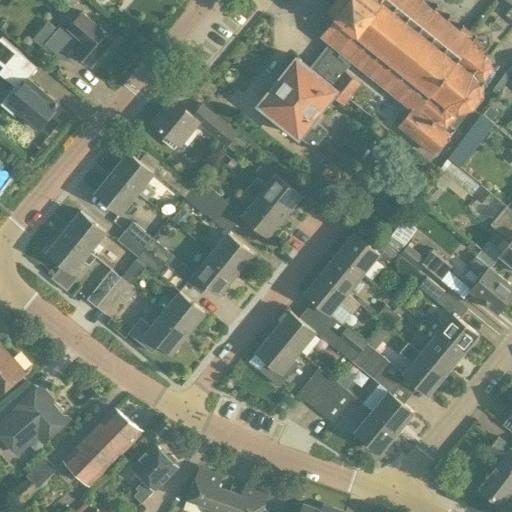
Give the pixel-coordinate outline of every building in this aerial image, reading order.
[(343,70),(351,59),(411,107),(397,124),(433,152),(448,133),(442,129),(458,110),(459,113),(473,109),(482,97),(483,82),(479,83),(491,68),(485,55),(469,43),(472,40),(421,0),(339,0),(335,6),(339,9),(320,34),(332,43),(311,68),(295,56),(258,103),(278,119),(299,136),(299,135),(313,146),(326,130),(314,121),(322,112),(319,110),(331,95),(343,104),(360,83),(343,70)] [(62,57),(72,46),(73,47),(76,49),(75,50),(82,57),(81,59),(88,65),(89,63),(92,65),(114,40),(82,12),(68,27),(66,30),(60,24),(57,28),(44,42),(53,49),(62,57)] [(55,112),(55,108),(57,105),(16,69),(25,57),(1,36),(0,37),(0,64),(2,67),(0,69),(0,74),(14,87),(0,103),(0,104),(12,115),(15,111),(36,129),(46,118),(48,120),(55,112)] [(164,137),(175,146),(190,128),(192,130),(200,120),(185,108),(183,110),(170,99),(165,104),(167,105),(154,121),(167,132),(164,137)] [(481,113),(468,130),(481,139),(494,122),(481,113)] [(237,133),(217,116),(206,129),(227,147),(237,133)] [(111,171),(136,191),(146,199),(153,189),(144,182),(153,171),(128,151),(111,171)] [(248,185),(283,214),(300,194),(287,183),(293,175),(269,156),(263,163),(274,172),(265,184),(255,176),(248,185)] [(331,161),(321,174),(337,186),(347,173),(331,161)] [(120,211),(136,191),(111,171),(95,191),(120,211)] [(165,182),(184,197),(192,188),(173,172),(165,182)] [(199,180),(192,187),(234,221),(241,213),(219,196),(199,180)] [(251,201),(241,213),(267,234),(283,214),(248,185),(241,193),(251,201)] [(226,231),(234,221),(192,187),(192,188),(184,197),(204,214),(226,231)] [(509,242),(499,255),(511,266),(511,213),(504,207),(489,225),(509,242)] [(79,210),(63,230),(88,250),(105,230),(79,210)] [(385,239),(399,249),(417,226),(403,215),(385,239)] [(144,247),(151,238),(132,222),(125,231),(144,247)] [(95,255),(88,250),(63,230),(47,250),(72,270),(82,258),(88,263),(95,255)] [(117,240),(136,255),(144,247),(125,231),(117,240)] [(226,231),(210,251),(236,272),(252,252),(226,231)] [(336,251),(362,273),(375,257),(378,259),(391,258),(397,251),(373,232),(365,241),(353,231),(336,251)] [(171,254),(151,238),(144,247),(164,263),(171,254)] [(136,255),(146,263),(157,272),(164,263),(144,247),(136,255)] [(453,264),(432,248),(421,261),(441,278),(453,264)] [(219,293),(236,272),(210,251),(193,271),(219,293)] [(336,251),(320,271),(346,292),(362,273),(336,251)] [(397,259),(398,269),(412,280),(419,272),(400,255),(397,259)] [(479,280),(469,291),(496,312),(511,291),(511,287),(474,257),(465,268),(479,280)] [(86,298),(95,305),(120,276),(110,268),(86,298)] [(304,291),(330,313),(339,302),(349,311),(357,301),(346,292),(320,271),(304,291)] [(120,276),(95,305),(105,313),(121,294),(127,299),(135,288),(129,283),(120,276)] [(445,293),(426,278),(419,287),(437,302),(445,293)] [(178,289),(162,310),(187,331),(204,311),(178,289)] [(375,316),(382,322),(393,310),(385,303),(375,316)] [(299,351),(315,331),(289,309),(272,330),(299,351)] [(171,352),(187,331),(162,310),(149,325),(140,318),(127,332),(151,351),(159,342),(171,352)] [(400,316),(393,310),(382,322),(390,329),(400,316)] [(424,324),(435,333),(461,354),(477,334),(452,312),(443,324),(432,315),(424,324)] [(346,327),(330,313),(322,322),(358,352),(365,343),(346,327)] [(332,345),(351,361),(358,352),(322,322),(315,331),(332,345)] [(293,358),(299,351),(272,330),(256,350),(268,359),(259,370),(278,386),(298,362),(293,358)] [(435,333),(419,352),(444,374),(461,354),(435,333)] [(0,390),(23,371),(0,343),(0,390)] [(385,360),(365,343),(358,352),(395,381),(402,373),(385,360)] [(444,374),(419,352),(408,343),(400,353),(411,362),(403,372),(428,393),(444,374)] [(387,391),(388,390),(395,381),(358,352),(351,361),(387,391)] [(305,400),(313,407),(329,387),(321,380),(305,400)] [(329,387),(313,407),(322,414),(338,394),(329,387)] [(64,419),(61,415),(61,413),(62,412),(62,410),(62,408),(61,407),(61,405),(60,404),(58,402),(56,402),(55,401),(53,401),(51,401),(49,402),(38,389),(16,408),(18,410),(0,425),(0,431),(17,450),(38,432),(43,438),(64,419)] [(388,390),(387,391),(371,410),(397,431),(413,411),(388,390)] [(114,407),(63,457),(89,483),(140,432),(114,407)] [(380,451),(397,431),(371,410),(355,430),(380,451)] [(511,490),(511,444),(510,446),(497,436),(486,450),(500,460),(478,488),(501,505),(511,490)] [(140,501),(177,466),(173,462),(173,458),(169,453),(165,454),(155,443),(131,465),(144,479),(136,486),(139,489),(134,494),(140,501)] [(55,468),(44,456),(26,475),(37,486),(55,468)] [(183,509),(192,511),(221,511),(230,490),(218,486),(222,476),(198,467),(183,509)] [(241,494),(230,490),(221,511),(268,511),(263,506),(268,493),(245,484),(241,494)]
